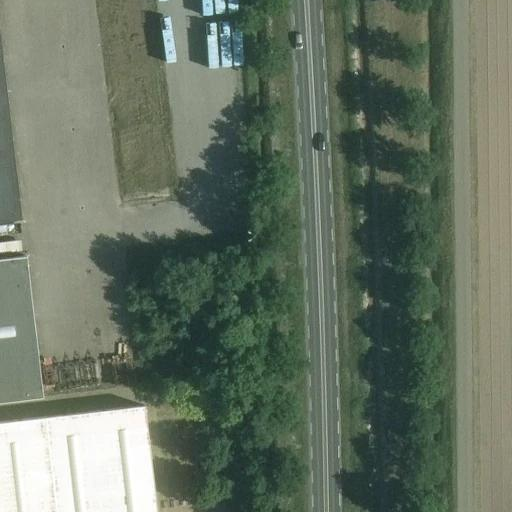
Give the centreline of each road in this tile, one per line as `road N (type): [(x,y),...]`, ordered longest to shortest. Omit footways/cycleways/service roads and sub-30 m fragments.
road 1 (primary): [(324,511),(305,0)]
road 2 (unclassified): [(469,511),(462,0)]
